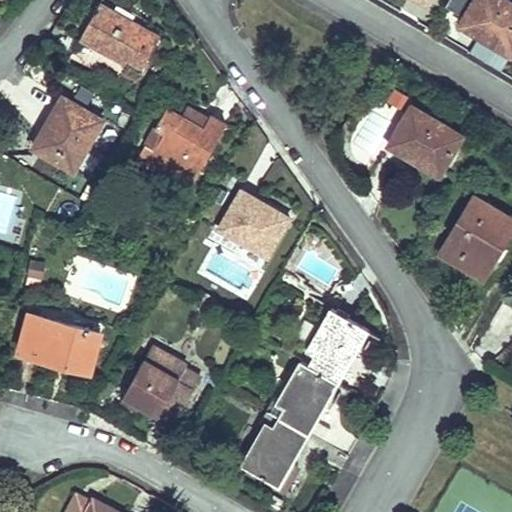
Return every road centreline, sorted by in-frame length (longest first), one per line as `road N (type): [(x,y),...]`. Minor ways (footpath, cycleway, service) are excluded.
road 1 (residential): [(366,511),(434,391),(431,327),(203,0)]
road 2 (residential): [(19,444),(102,446),(222,511)]
road 3 (residential): [(333,0),(511,106)]
